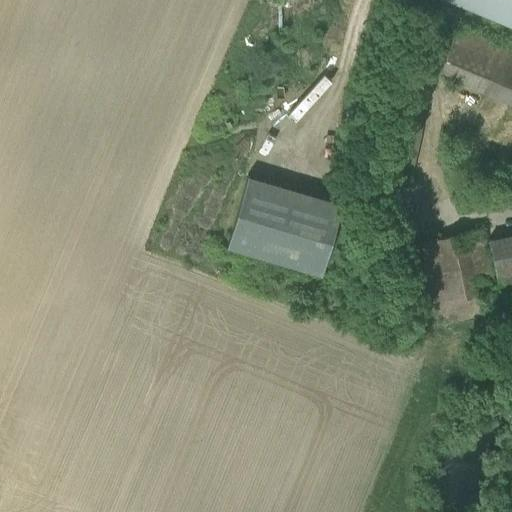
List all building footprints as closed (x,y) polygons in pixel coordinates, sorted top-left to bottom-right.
[(511,0),(454,0),(511,24),(511,0)] [(437,73),(511,105),(511,49),(457,26),(437,73)] [(269,125),(290,144),(297,136),(286,125),(329,80),(320,71),(269,125)] [(383,170),(408,177),(425,113),(399,106),(383,170)] [(339,205),(246,178),(226,248),(318,275),(339,205)] [(419,242),(437,326),(500,312),(483,228),(419,242)] [(511,233),(488,239),(499,290),(511,287),(511,233)]
